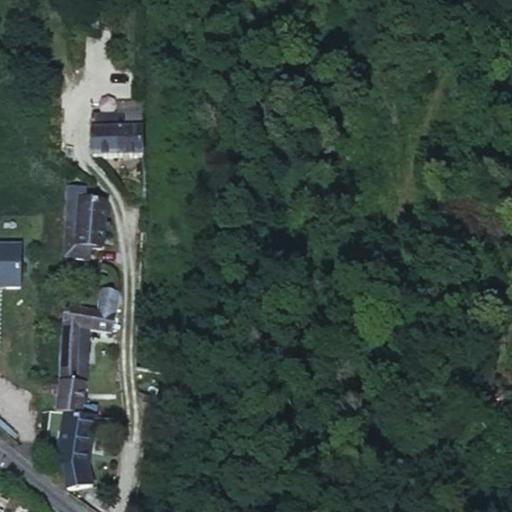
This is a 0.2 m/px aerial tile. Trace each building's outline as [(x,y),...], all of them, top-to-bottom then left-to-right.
[(90,159),(139,162),(139,132),(140,122),(92,119),(90,159)] [(62,256),(85,260),(87,246),(98,248),(105,197),(79,193),(80,184),(64,182),(62,256)] [(0,246),(0,292),(22,294),(24,247),(0,246)] [(60,311),(57,408),(65,408),(85,410),(90,382),(79,380),(81,335),(112,337),(118,295),(96,291),(92,313),(60,311)] [(65,408),(57,408),(65,485),(72,483),(77,507),(99,497),(91,483),(98,418),(85,410),(65,408)]
